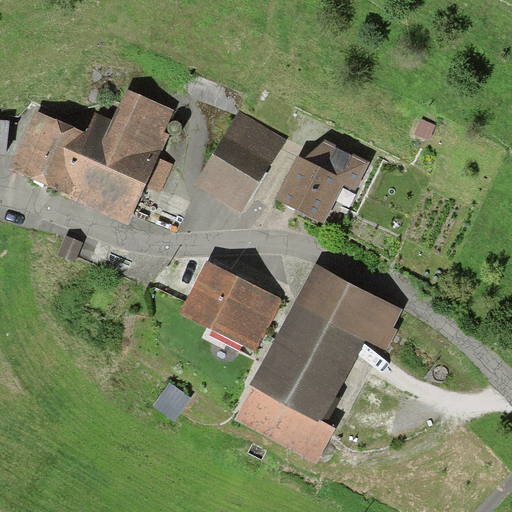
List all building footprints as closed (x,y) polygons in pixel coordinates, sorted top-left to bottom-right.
[(37,116),(12,169),(129,223),(164,147),(158,144),(171,115),(126,94),(111,126),(94,118),(85,138),(37,116)] [(242,110),(199,182),(242,209),(286,137),(242,110)] [(299,150),(275,200),(325,224),(349,175),(299,150)] [(70,234),(62,254),(79,260),(87,240),(70,234)] [(210,261),(182,314),(257,353),(285,300),(210,261)] [(316,464),(335,426),(326,421),(369,336),(386,345),(403,312),(314,267),(235,423),(316,464)] [(193,397),(170,382),(154,407),(177,422),(193,397)]
